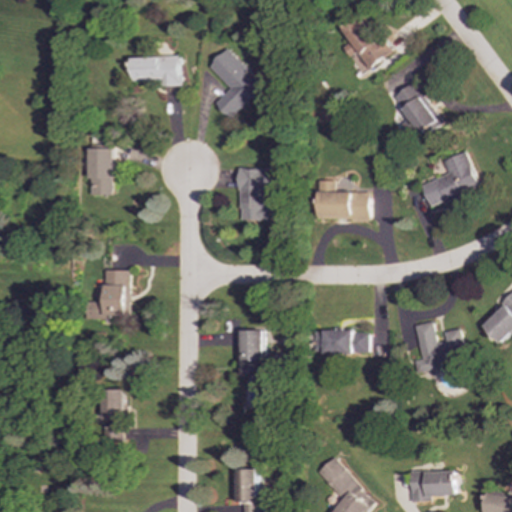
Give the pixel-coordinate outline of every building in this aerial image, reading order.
[(372,69),(392,54),(364,15),(344,30),(353,41),(345,47),(352,57),(359,51),(372,69)] [(264,86),(228,48),(209,67),(230,89),(215,103),(230,119),(264,86)] [(179,56),(131,57),(132,85),(179,83),(179,56)] [(397,97),(413,120),(407,124),(419,142),(445,124),(416,83),(397,97)] [(113,149),(89,148),(89,195),(113,196),(113,149)] [(433,206),(483,188),(470,152),(447,161),(452,174),(425,184),(433,206)] [(240,220),(278,220),(278,206),(265,206),(266,190),(283,190),(283,169),(241,169),(240,220)] [(337,181),(320,181),(320,219),(371,220),(372,192),(337,192),(337,181)] [(130,270),(105,270),(105,302),(94,302),(94,320),(110,320),(110,316),(130,316),(130,270)] [(511,297),(505,304),(508,307),(488,326),(505,344),(511,337),(511,297)] [(417,325),(423,360),(418,361),(419,371),(468,363),(463,329),(446,332),(448,342),(438,343),(435,322),(417,325)] [(266,331),(241,330),(240,376),(265,376),(266,331)] [(370,332),(326,331),(325,354),(369,355),(370,332)] [(106,389),(105,430),(115,430),(114,436),(125,436),(126,390),(106,389)] [(346,497),(335,511),(368,511),(379,497),(328,462),(317,478),(346,497)] [(240,470),(240,503),(246,503),(246,511),(261,511),(261,469),(240,470)] [(459,495),(459,470),(413,472),(414,500),(432,499),(432,496),(459,495)] [(511,511),(511,496),(492,493),(489,511),(511,511)]
